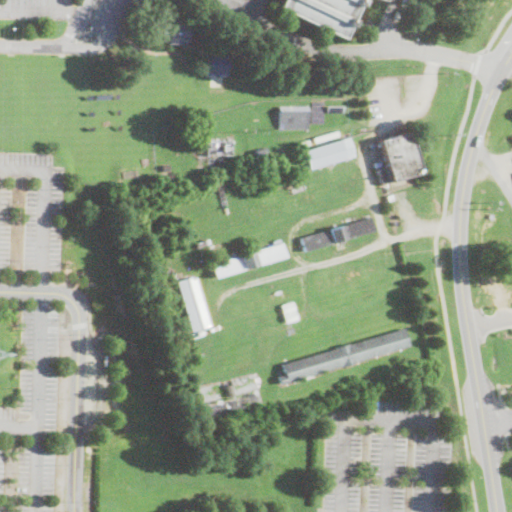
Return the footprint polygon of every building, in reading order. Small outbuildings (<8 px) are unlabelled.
[(384,0),(384,1),(381,0),(358,0),(351,16),(349,20),(340,39),(275,8),(278,0),(384,0)] [(181,19),(181,23),(187,24),(187,40),(180,40),(180,44),(166,44),(166,40),(159,40),(159,38),(153,38),(154,25),(160,26),(160,23),(167,23),(167,19),(181,19)] [(207,75),(207,55),(226,55),(227,74),(207,75)] [(285,125),(277,125),(277,106),(307,106),(307,119),(285,119),(285,125)] [(338,135),(314,142),(313,136),(337,129),(338,135)] [(380,185),(376,169),(385,166),(377,140),(407,131),(419,173),(380,185)] [(353,155),(309,169),(304,150),(347,137),(353,155)] [(309,143),(297,146),(296,141),(308,138),(309,143)] [(205,154),(231,155),(232,139),(205,139),(205,154)] [(267,155),(257,158),(255,150),(265,147),(267,155)] [(162,183),(161,174),(171,173),(172,182),(162,183)] [(303,252),(299,237),(371,216),(375,231),(303,252)] [(287,257),(215,278),(210,263),(282,242),(287,257)] [(210,326),(191,332),(177,281),(196,276),(210,326)] [(409,346),(280,384),(277,376),(284,374),(281,364),(403,328),(409,346)] [(233,394),(228,396),(225,386),(230,384),(233,394)]
